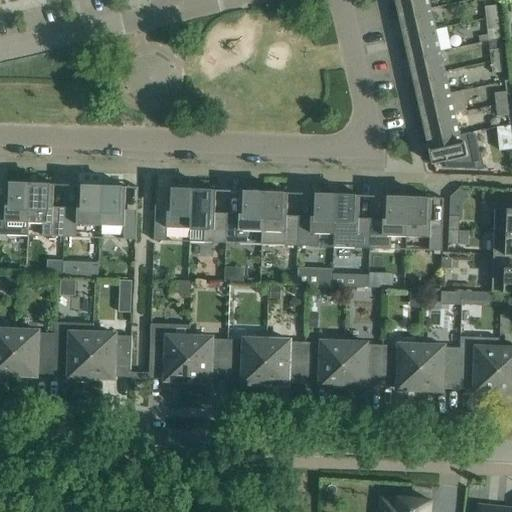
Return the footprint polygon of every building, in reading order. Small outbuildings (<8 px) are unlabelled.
[(430,8),(427,0),(395,0),(399,15),(430,8)] [(486,18),(498,17),(496,5),(485,7),(486,18)] [(430,8),(399,15),(403,36),(435,29),(430,8)] [(498,17),(486,18),(489,41),(500,40),(498,17)] [(435,29),(403,36),(408,57),(439,51),(435,29)] [(491,61),(503,60),(501,48),(490,50),(491,61)] [(439,51),(408,57),(413,79),(444,72),(439,51)] [(504,72),(503,60),(491,61),(492,73),(504,72)] [(449,93),(444,72),(413,79),(418,100),(449,93)] [(496,105),(507,103),(506,92),(495,93),(496,105)] [(454,114),(449,93),(418,100),(423,121),(454,114)] [(507,103),(496,105),(497,116),(509,115),(507,103)] [(458,135),(454,114),(423,121),(427,142),(458,135)] [(499,126),(500,136),(511,135),(511,134),(511,125),(499,126)] [(471,132),(458,135),(427,142),(432,164),(445,161),(446,167),(446,168),(484,169),(481,152),(475,153),(471,132)] [(0,209),(0,234),(28,236),(28,223),(30,183),(5,182),(5,183),(6,183),(5,210),(0,209)] [(54,184),(30,183),(28,223),(52,223),(52,237),(64,237),(65,212),(53,211),(54,185),(54,184)] [(65,212),(64,237),(76,237),(77,224),(100,225),(102,186),(77,185),(77,186),(78,186),(77,212),(65,212)] [(102,186),(100,225),(124,226),(123,239),(136,240),(137,215),(125,214),(126,188),(126,187),(102,186)] [(190,228),(192,189),(167,188),(167,189),(168,189),(167,216),(155,215),(154,240),(166,241),(167,228),(190,228)] [(216,190),(192,189),(190,228),(210,229),(210,242),(226,243),(227,218),(215,217),(216,191),(216,190)] [(239,218),(227,218),(226,243),(247,244),(247,231),(262,231),(264,192),(239,191),(239,192),(240,192),(239,218)] [(264,192),(262,231),(262,244),(298,246),(299,220),(287,220),(288,194),(288,193),(264,192)] [(311,221),(299,220),(298,246),(318,246),(319,233),(334,234),(336,194),(311,193),(311,195),(312,195),(311,221)] [(360,195),(336,194),(334,234),(358,235),(357,248),(370,248),(371,223),(359,223),(360,196),(360,195)] [(383,223),(371,223),(370,248),(390,249),(390,236),(406,237),(408,197),(383,196),(383,197),(384,197),(383,223)] [(432,198),(408,197),(406,237),(430,237),(429,251),(442,251),(442,226),(431,225),(431,199),(432,199),(432,198)] [(450,201),(449,215),(460,216),(460,202),(450,201)] [(511,208),(495,208),(494,231),(511,232),(511,208)] [(449,215),(448,230),(459,230),(460,216),(449,215)] [(459,230),(448,230),(448,244),(459,244),(459,230)] [(511,232),(494,231),(493,254),(511,255),(511,232)] [(511,255),(493,254),(492,291),(511,292),(511,255)] [(442,259),(442,269),(450,269),(450,259),(442,259)] [(64,261),(63,275),(75,276),(76,262),(64,261)] [(49,262),(49,272),(59,273),(59,263),(49,262)] [(317,268),(317,285),(330,286),(331,269),(317,268)] [(356,274),(356,287),(369,287),(369,275),(356,274)] [(47,275),(42,284),(50,289),(55,280),(47,275)] [(371,275),(371,285),(381,286),(382,275),(371,275)] [(7,276),(6,292),(16,293),(17,277),(7,276)] [(26,288),(30,285),(30,279),(20,278),(20,288),(26,288)] [(192,281),(178,280),(177,289),(183,295),(191,295),(192,281)] [(120,281),(119,293),(131,293),(132,281),(120,281)] [(268,281),(268,295),(279,295),(279,281),(268,281)] [(260,297),(266,298),(267,287),(256,287),(256,293),(260,297)] [(462,303),(500,304),(501,293),(462,291),(462,303)] [(459,303),(460,293),(449,292),(449,299),(453,303),(459,303)] [(309,312),(308,326),(318,326),(319,312),(309,312)] [(0,373),(14,374),(16,331),(0,330),(0,373)] [(16,331),(14,374),(37,375),(37,374),(36,374),(36,369),(53,370),(54,333),(39,333),(39,332),(16,331)] [(70,334),(54,333),(53,370),(70,370),(69,375),(68,375),(68,376),(91,377),(93,333),(70,333),(70,334)] [(116,334),(93,333),(91,377),(114,378),(114,377),(113,377),(114,372),(131,373),(132,336),(116,335),(116,334)] [(460,348),(459,384),(476,385),(475,390),(474,390),(474,391),(497,392),(499,348),(499,338),(497,336),(481,335),(479,338),(478,347),(476,347),(476,348),(460,348)] [(188,381),(190,337),(166,336),(166,337),(150,337),(149,373),(166,374),(166,379),(165,379),(165,380),(188,381)] [(190,337),(188,381),(211,382),(211,380),(210,380),(210,375),(227,376),(228,339),(213,339),(213,338),(190,337)] [(244,340),(228,339),(227,376),(243,377),(243,381),(242,381),(242,383),(265,384),(267,340),(244,339),(244,340)] [(290,341),(267,340),(265,384),(288,384),(288,383),(287,383),(287,378),(304,379),(305,342),(290,342),(290,341)] [(305,342),(304,379),(321,379),(321,384),(320,384),(319,385),(343,386),(344,343),(321,342),(321,343),(305,342)] [(344,343),(343,386),(366,387),(366,386),(365,386),(365,381),(381,382),(383,345),(367,344),(367,343),(344,343)] [(383,345),(381,382),(398,382),(398,387),(397,387),(397,388),(420,389),(421,345),(398,344),(398,346),(383,345)] [(421,345),(420,389),(443,390),(443,389),(442,389),(442,384),(459,384),(460,348),(444,347),(445,346),(421,345)] [(511,348),(499,348),(497,392),(511,392),(511,348)] [(429,511),(431,500),(397,497),(397,499),(381,497),(379,511),(429,511)]
